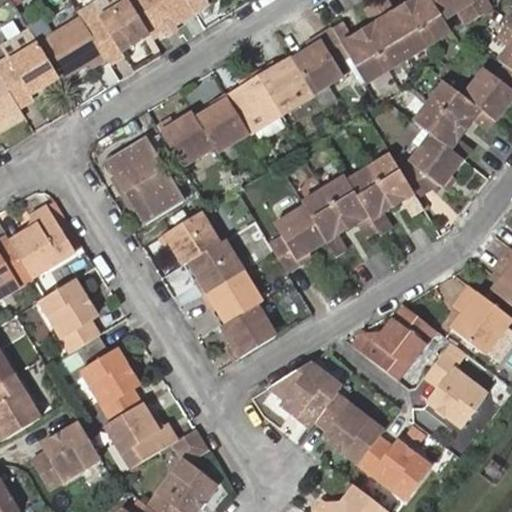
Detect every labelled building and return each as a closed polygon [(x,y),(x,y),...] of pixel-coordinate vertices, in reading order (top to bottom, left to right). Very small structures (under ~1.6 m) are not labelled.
[(110,56),(113,61),(128,52),(126,47),(153,31),(134,0),(132,0),(105,17),(91,25),(110,56)] [(134,0),(153,31),(155,35),(168,27),(180,20),(198,9),(193,0),(134,0)] [(193,0),(198,9),(213,0),(193,0)] [(370,8),(377,4),(374,0),(367,0),(366,1),(370,8)] [(411,0),(385,16),(407,53),(449,28),(443,18),(431,0),(411,0)] [(431,0),(443,18),(457,11),(462,20),(483,7),(479,0),(471,0),(470,1),(469,0),(431,0)] [(84,13),(86,17),(91,25),(105,17),(98,4),(84,13)] [(381,9),(377,4),(370,8),(373,14),(381,9)] [(340,35),(351,52),(366,77),(407,53),(385,16),(381,9),(373,14),(350,29),(340,35)] [(342,16),(332,22),(336,29),(346,23),(342,16)] [(62,76),(63,78),(93,61),(95,65),(110,56),(91,25),(86,17),(55,35),(42,43),(42,44),(62,76)] [(31,26),(42,43),(55,35),(44,18),(31,26)] [(180,20),(168,27),(172,33),(184,26),(180,20)] [(314,41),(294,54),(314,88),(347,69),(340,58),(351,52),(340,35),(336,29),(332,22),(320,30),(323,36),(314,41)] [(346,23),(336,29),(340,35),(350,29),(346,23)] [(511,28),(503,41),(511,47),(511,49),(502,64),(508,68),(511,71),(511,28)] [(311,35),(314,41),(323,36),(320,30),(311,35)] [(42,44),(0,69),(22,105),(40,94),(37,91),(62,76),(42,44)] [(314,88),(294,54),(276,64),(262,72),(286,113),(317,94),(314,88)] [(262,72),(276,64),(272,58),(259,67),(262,72)] [(241,78),(244,84),(262,72),(259,67),(241,78)] [(511,71),(508,68),(499,79),(490,72),(468,100),(485,113),(490,117),(499,123),(511,105),(511,71)] [(0,128),(26,113),(22,105),(0,69),(0,128)] [(244,84),(229,93),(252,131),(252,133),(286,113),(262,72),(244,84)] [(485,113),(468,100),(447,85),(415,125),(431,137),(453,153),(460,144),(476,124),(485,113)] [(229,93),(229,92),(214,101),(217,107),(200,117),(217,145),(220,150),(252,131),(229,93)] [(174,117),(161,126),(181,159),(184,164),(217,145),(200,117),(197,111),(177,123),(174,117)] [(490,117),(485,113),(476,124),(482,128),(490,117)] [(491,134),(499,123),(490,117),(482,128),(491,134)] [(330,121),(321,126),(326,135),(336,130),(330,121)] [(131,189),(168,167),(148,135),(111,157),(122,173),(131,189)] [(453,153),(431,137),(410,163),(413,166),(403,172),(418,198),(438,187),(445,192),(454,179),(466,163),(459,158),(453,153)] [(465,148),(460,144),(453,153),(459,158),(465,148)] [(475,156),(465,148),(459,158),(466,163),(468,165),(475,156)] [(418,198),(403,172),(391,153),(350,177),(373,214),(378,222),(388,216),(411,202),(418,198)] [(188,197),(168,167),(131,189),(142,206),(151,220),(188,197)] [(302,199),(305,205),(328,241),(339,234),(363,220),(373,214),(350,177),(347,172),(302,199)] [(127,191),(131,189),(122,173),(118,176),(127,191)] [(460,182),(454,179),(445,192),(449,196),(460,182)] [(142,206),(131,189),(127,191),(137,208),(142,206)] [(422,204),(418,198),(411,202),(415,208),(422,204)] [(427,213),(422,204),(415,208),(420,218),(427,213)] [(271,242),(288,270),(297,264),(294,260),(307,252),(328,241),(305,205),(276,222),(283,235),(271,242)] [(83,250),(57,206),(45,213),(72,257),(83,250)] [(205,212),(165,236),(173,248),(177,246),(186,263),(193,259),(223,242),(205,212)] [(38,231),(11,247),(26,272),(40,264),(45,273),(72,257),(45,213),(32,220),(38,231)] [(368,228),(378,222),(373,214),(363,220),(368,228)] [(391,222),(388,216),(378,222),(381,228),(391,222)] [(381,228),(378,222),(368,228),(374,238),(383,232),(381,228)] [(397,231),(391,222),(381,228),(383,232),(386,237),(397,231)] [(344,241),(339,234),(328,241),(332,248),(344,241)] [(199,281),(207,294),(246,271),(227,239),(223,242),(193,259),(204,277),(199,281)] [(0,300),(32,281),(26,272),(11,247),(8,241),(0,245),(0,300)] [(349,250),(344,241),(332,248),(338,258),(349,250)] [(511,302),(511,250),(504,261),(511,267),(511,269),(508,274),(496,290),(511,302)] [(294,260),(297,264),(310,258),(307,252),(294,260)] [(499,267),(508,274),(511,269),(511,267),(504,261),(499,267)] [(26,272),(32,281),(45,273),(40,264),(26,272)] [(220,305),(230,322),(262,304),(266,302),(246,271),(207,294),(215,308),(220,305)] [(75,283),(41,305),(72,354),(97,338),(88,324),(96,319),(75,283)] [(489,354),(511,323),(511,315),(475,286),(463,300),(472,307),(467,314),(456,329),(489,354)] [(458,307),(467,314),(472,307),(463,300),(458,307)] [(229,341),(239,359),(279,334),(262,304),(230,322),(227,325),(234,338),(229,341)] [(399,378),(436,329),(407,306),(376,345),(363,334),(355,345),(399,378)] [(450,351),(431,375),(444,385),(434,398),(466,423),(489,392),(457,367),(462,360),(450,351)] [(86,373),(115,423),(142,407),(134,391),(141,387),(120,352),(86,373)] [(346,388),(311,362),(270,387),(291,401),(286,408),(315,429),(320,424),(339,398),(346,388)] [(8,384),(0,388),(0,438),(3,444),(26,430),(18,417),(25,412),(8,384)] [(386,433),(339,398),(320,424),(334,434),(330,440),(363,465),(381,440),(386,433)] [(142,407),(115,423),(113,424),(123,439),(118,442),(135,470),(178,444),(169,428),(161,432),(145,405),(142,407)] [(33,425),(25,412),(18,417),(26,430),(33,425)] [(123,439),(113,424),(108,426),(118,442),(123,439)] [(83,427),(49,448),(54,458),(40,466),(55,491),(104,462),(83,427)] [(189,465),(207,455),(195,436),(178,446),(189,465)] [(381,440),(363,465),(410,499),(433,467),(401,443),(396,450),(381,440)] [(194,511),(215,486),(189,465),(182,460),(158,491),(153,487),(143,501),(157,511),(194,511)] [(378,511),(384,504),(356,483),(334,511),(330,511),(322,505),(316,511),(378,511)] [(0,511),(18,511),(3,487),(0,489),(0,511)] [(157,511),(143,501),(133,511),(124,511),(121,510),(118,511),(157,511)]
